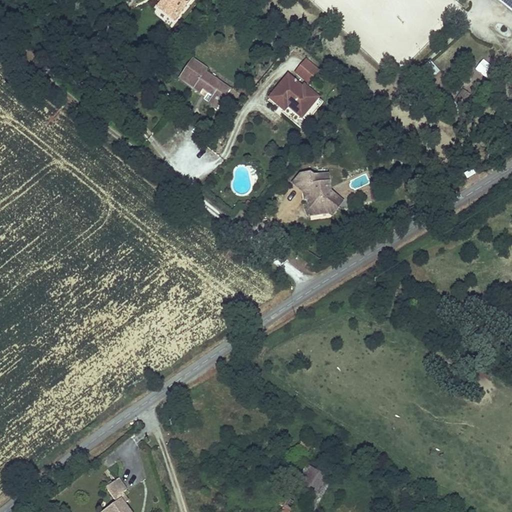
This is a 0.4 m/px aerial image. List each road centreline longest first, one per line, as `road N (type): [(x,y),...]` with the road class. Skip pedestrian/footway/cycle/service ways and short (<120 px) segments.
road 1 (residential): [(0,43),(313,288)]
road 2 (tertiary): [(313,288),(146,401),(3,511)]
road 3 (tertiary): [(511,167),(313,288)]
